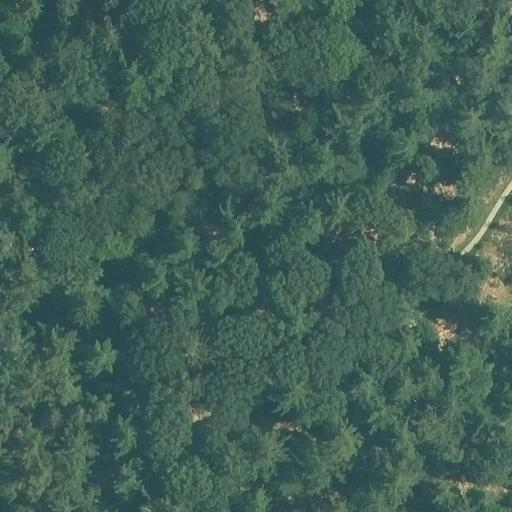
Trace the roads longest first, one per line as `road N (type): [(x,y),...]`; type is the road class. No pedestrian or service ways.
road 1 (track): [(179,511),(105,309),(0,148)]
road 2 (track): [(0,145),(124,83),(229,0)]
